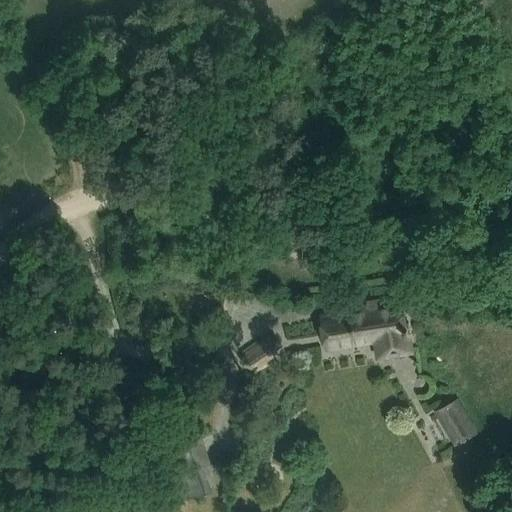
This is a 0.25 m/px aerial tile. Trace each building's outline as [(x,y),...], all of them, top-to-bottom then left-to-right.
[(252,266),(238,284),(271,311),(286,292),(252,266)] [(374,310),(322,318),(327,344),(385,334),(388,352),(408,349),(407,338),(411,338),(408,322),(404,322),(400,298),(372,302),(374,310)] [(245,354),(256,371),(279,356),(267,339),(245,354)] [(457,445),(478,432),(457,398),(436,412),(457,445)] [(200,438),(188,442),(173,447),(179,464),(166,468),(177,498),(190,494),(190,496),(205,491),(197,466),(208,462),(200,438)]
